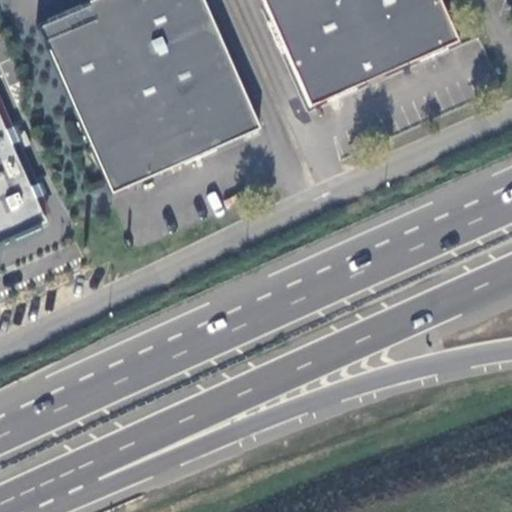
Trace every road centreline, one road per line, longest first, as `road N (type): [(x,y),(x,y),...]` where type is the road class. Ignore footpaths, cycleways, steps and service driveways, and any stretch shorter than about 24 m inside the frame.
road 1 (unclassified): [(0,349),(511,111)]
road 2 (trunk): [(511,204),(0,437)]
road 3 (trunk): [(87,463),(511,271)]
road 4 (trunk): [(87,463),(179,454),(357,386),(511,348)]
